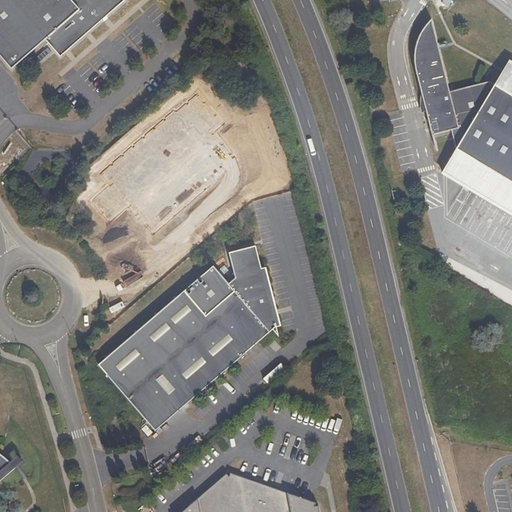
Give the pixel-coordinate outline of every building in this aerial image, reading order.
[(0,0),(0,53),(15,71),(49,42),(64,59),(130,0),(0,0)] [(457,150),(511,182),(511,96),(494,86),(485,81),(450,88),(435,19),(433,20),(428,28),(418,45),(418,70),(437,136),(453,133),(457,150)] [(511,64),(508,62),(494,86),(511,96),(511,64)] [(511,182),(457,150),(442,175),(511,216),(511,182)] [(107,361),(99,368),(109,378),(108,379),(156,434),(247,356),(246,356),(274,332),(276,334),(278,334),(271,306),(272,305),(273,305),(274,303),(274,302),(274,300),(273,298),(272,298),(271,297),(269,297),(256,248),(229,255),(236,281),(229,286),(214,269),(204,277),(107,361)] [(0,511),(0,482),(15,469),(7,460),(0,455),(0,511)] [(321,511),(320,506),(316,507),(318,503),(232,473),(230,477),(228,474),(184,511),(321,511)]
